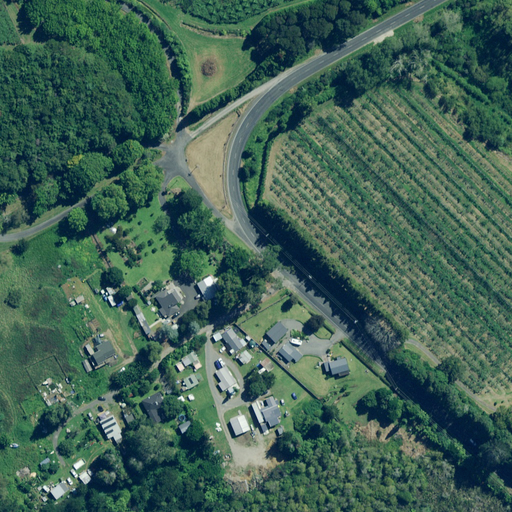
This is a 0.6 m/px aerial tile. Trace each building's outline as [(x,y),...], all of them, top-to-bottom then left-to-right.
[(219,293),(211,276),(198,283),(206,299),(219,293)] [(115,292),(112,285),(107,288),(110,295),(115,292)] [(179,302),(169,287),(156,296),(163,307),(160,309),(166,318),(180,309),(177,304),(179,302)] [(117,304),(113,296),(109,298),(113,306),(117,304)] [(231,325),(225,328),(230,335),(235,332),(231,325)] [(144,343),(141,336),(136,339),(139,346),(144,343)] [(244,345),(237,336),(229,342),(236,352),(244,345)] [(99,350),(95,352),(92,346),(88,348),(91,354),(89,355),(95,367),(100,365),(99,363),(117,353),(109,339),(97,346),(99,350)] [(302,355),(288,342),(279,352),(286,357),(282,362),(287,366),(295,358),(298,360),(302,355)] [(252,357),(247,350),(239,357),(245,364),(252,357)] [(186,366),(193,362),(197,369),(202,366),(199,359),(195,352),(182,359),(186,366)] [(347,357),(342,359),(341,356),(337,357),(338,360),(325,363),(327,371),(332,370),(333,374),(350,369),(347,357)] [(276,366),(267,357),(261,363),(269,372),(276,366)] [(185,368),(181,361),(177,364),(181,370),(185,368)] [(199,383),(195,374),(184,379),(189,388),(199,383)] [(148,413),(152,419),(161,414),(158,408),(166,404),(163,397),(160,391),(142,400),(148,413)] [(130,414),(127,407),(122,409),(126,416),(130,414)] [(102,420),(101,421),(111,443),(124,436),(113,414),(111,415),(110,412),(100,416),(102,420)] [(194,426),(190,420),(179,426),(183,432),(194,426)] [(83,448),(81,443),(71,446),(73,452),(83,448)] [(66,492),(60,484),(56,487),(54,485),(49,489),(57,499),(66,492)]
